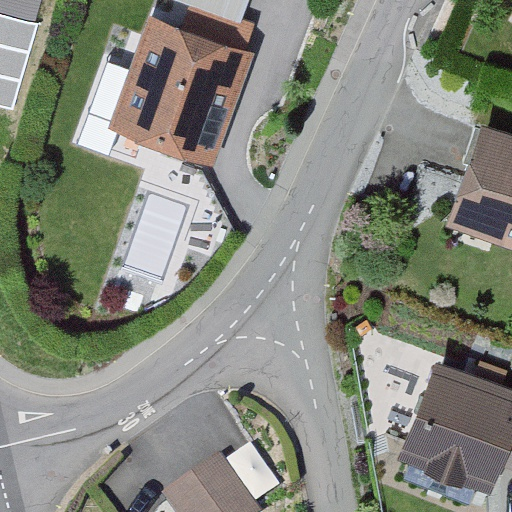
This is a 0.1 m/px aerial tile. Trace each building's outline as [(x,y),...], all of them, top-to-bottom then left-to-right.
[(238,18),(244,0),(188,0),(191,1),(238,18)] [(157,20),(137,77),(122,72),(106,115),(205,151),(251,22),(238,18),(191,1),(180,29),(157,20)] [(0,21),(0,60),(6,65),(25,42),(0,21)] [(495,228),(511,234),(511,138),(475,126),(463,160),(473,163),(460,200),(500,214),(495,228)] [(511,396),(497,390),(505,370),(482,361),(474,381),(440,368),(409,444),(415,447),(404,475),(469,500),(480,472),(486,475),(495,453),(511,460),(511,396)] [(251,511),(253,511),(218,463),(171,497),(181,511),(251,511)]
